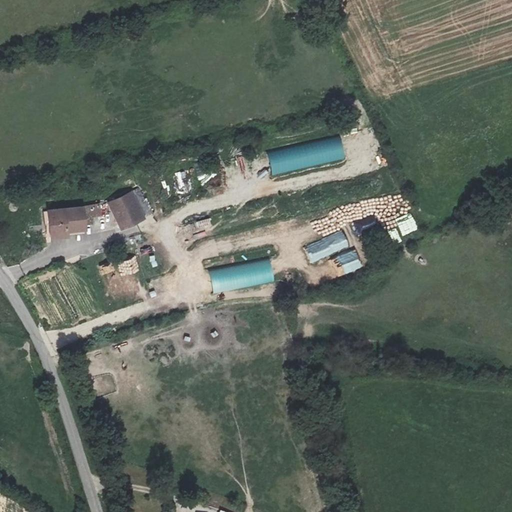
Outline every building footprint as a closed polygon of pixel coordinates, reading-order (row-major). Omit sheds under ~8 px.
[(343,160),(337,135),(268,150),(274,175),(343,160)] [(131,193),(110,202),(122,228),(144,218),(131,193)] [(83,208),(48,211),(50,239),(67,238),(67,232),(84,231),(83,208)] [(210,219),(196,221),(197,229),(211,227),(210,219)] [(269,258),(205,270),(210,294),(273,280),(269,258)]
